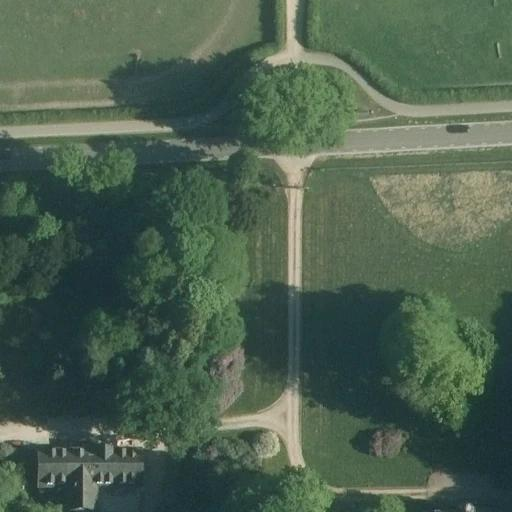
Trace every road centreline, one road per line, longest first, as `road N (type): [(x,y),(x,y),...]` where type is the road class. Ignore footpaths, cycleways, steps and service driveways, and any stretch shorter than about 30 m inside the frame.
road 1 (tertiary): [(511,133),(0,159)]
road 2 (track): [(291,0),(291,417)]
road 3 (unknown): [(291,417),(300,477),(309,488),(361,496),(476,490),(498,499),(504,511)]
